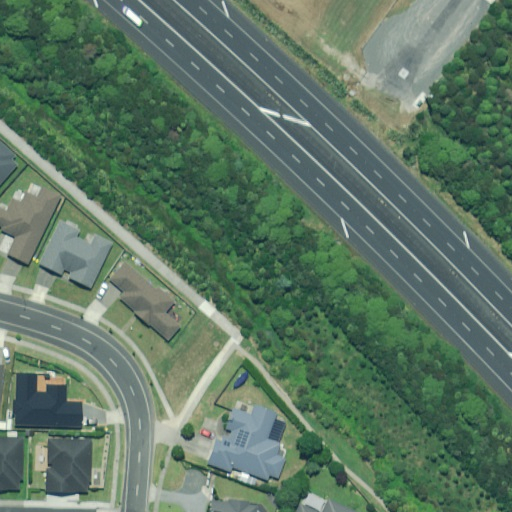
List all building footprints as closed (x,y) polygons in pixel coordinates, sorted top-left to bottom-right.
[(0,182),(17,164),(11,159),(14,156),(0,143),(0,182)] [(6,255),(27,265),(59,198),(40,189),(36,197),(26,192),(20,204),(12,200),(6,211),(0,208),(0,227),(2,228),(1,230),(15,237),(6,255)] [(90,289),(110,244),(94,237),(90,245),(76,239),(80,230),(59,221),(39,267),(59,276),(63,267),(71,271),(68,279),(90,289)] [(157,290),(124,262),(109,279),(124,293),(119,298),(135,312),(133,314),(147,327),(149,325),(166,340),(178,326),(163,313),(172,303),(157,290)] [(15,375),(14,426),(81,428),(81,404),(66,403),(66,387),(46,386),(46,394),(35,394),(36,376),(15,375)] [(277,412),(255,405),(252,413),(233,407),(226,428),(233,431),(231,438),(223,435),(220,442),(215,440),(207,463),(231,471),(232,467),(269,479),(271,474),(279,477),(285,458),(277,455),(281,443),(268,438),(277,412)] [(92,441),(48,439),(47,464),(51,464),(51,467),(47,467),(46,491),(90,493),(92,441)] [(0,488),(19,490),(19,479),(22,479),(24,441),(0,440),(0,488)] [(256,511),(257,503),(212,498),(210,511),(256,511)] [(355,511),(328,499),(321,511),(318,511),(300,503),(295,511),(355,511)]
